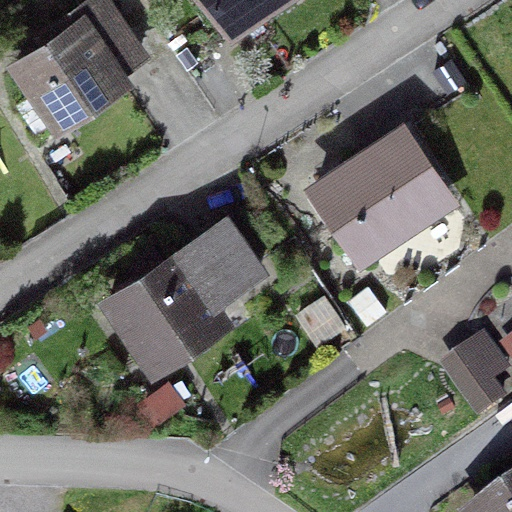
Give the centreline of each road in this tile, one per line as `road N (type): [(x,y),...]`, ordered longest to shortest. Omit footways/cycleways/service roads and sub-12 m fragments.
road 1 (residential): [(0,296),(444,0)]
road 2 (residential): [(265,511),(178,467),(0,456)]
